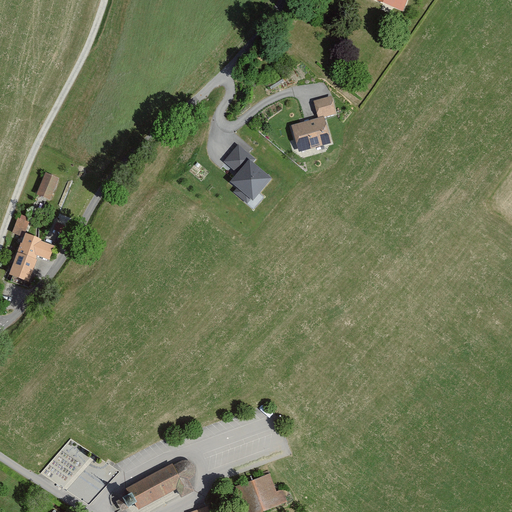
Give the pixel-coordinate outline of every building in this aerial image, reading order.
[(378,0),(405,10),(408,0),(378,0)] [(334,97),(316,102),(320,117),(338,112),(334,97)] [(328,117),(295,126),(303,152),(335,143),(328,117)] [(250,159),(253,162),(256,159),(238,143),(222,161),(237,174),(250,159)] [(253,162),(250,159),(237,174),(231,181),(253,200),(272,179),(253,162)] [(60,177),(47,173),(39,193),(52,198),(60,177)] [(31,222),(20,217),(14,232),(25,237),(31,222)] [(47,241),(29,235),(15,277),(32,283),(41,257),(50,261),(55,246),(45,243),(47,241)] [(173,463),(127,488),(129,493),(132,491),(138,502),(135,503),(139,510),(177,489),(182,498),(197,490),(192,480),(194,478),(196,474),(197,471),(195,467),(193,463),(189,461),(185,460),(174,466),(173,463)] [(272,475),(242,487),(252,511),(263,511),(290,501),(286,491),(280,494),(272,475)] [(138,502),(132,491),(129,493),(122,496),(128,507),(135,503),(138,502)]
